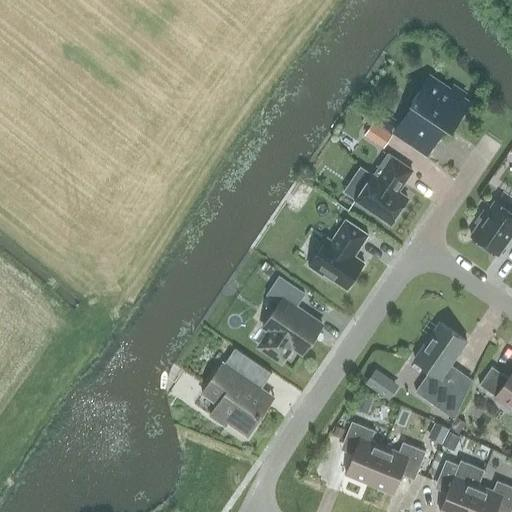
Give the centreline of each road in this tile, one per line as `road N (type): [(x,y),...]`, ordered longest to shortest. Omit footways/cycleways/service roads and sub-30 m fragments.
road 1 (residential): [(250,511),(278,456),(420,249)]
road 2 (residential): [(420,249),(489,145)]
